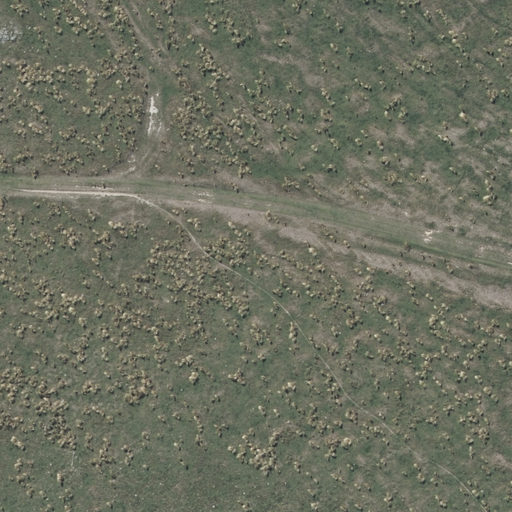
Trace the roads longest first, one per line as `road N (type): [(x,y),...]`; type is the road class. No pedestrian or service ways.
road 1 (track): [(0,182),(282,205),(511,262)]
road 2 (track): [(360,221),(254,158),(193,101),(115,0)]
